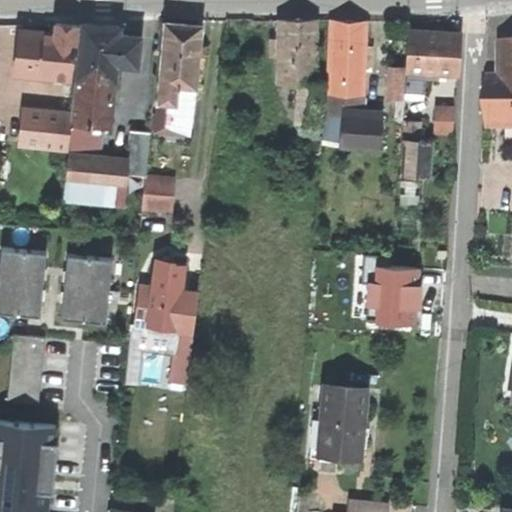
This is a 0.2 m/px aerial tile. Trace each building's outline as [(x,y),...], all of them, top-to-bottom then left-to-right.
[(302,82),(317,82),(317,18),(288,18),(280,18),(280,82),(302,82)] [(327,93),(362,95),(366,22),(354,21),(331,20),(327,93)] [(168,116),(193,118),(196,85),(197,85),(203,25),(185,23),(168,21),(159,114),(153,114),(152,130),(167,131),(168,116)] [(17,71),(72,78),(78,24),(58,22),(57,32),(35,30),(22,29),(17,71)] [(109,26),(83,23),(65,200),(77,200),(79,179),(128,183),(129,174),(148,175),(152,130),(132,128),(128,161),(99,158),(101,125),(111,126),(117,62),(138,65),(141,37),(120,35),(121,27),(109,26)] [(409,31),(407,77),(422,78),(439,79),(439,71),(456,72),(458,33),(440,32),(409,31)] [(511,44),(503,45),(502,83),(492,83),(491,127),(511,127),(511,44)] [(404,66),(390,65),(389,83),(391,83),(390,97),(401,98),(404,66)] [(422,78),(407,77),(406,96),(421,97),(422,78)] [(322,82),(317,82),(302,82),(302,122),(321,122),(322,82)] [(362,95),(327,93),(326,115),(340,116),(341,111),(361,112),(362,95)] [(69,129),(71,112),(24,107),(22,125),(48,127),(47,144),(70,146),(71,130),(69,129)] [(451,108),(437,107),(436,130),(450,131),(451,108)] [(380,113),(361,112),(341,111),(340,116),(339,146),(378,148),(380,113)] [(190,133),(193,118),(168,116),(167,131),(190,133)] [(405,121),(404,138),(419,139),(420,122),(405,121)] [(322,149),(321,122),(302,122),(302,150),(322,149)] [(419,139),(404,138),(401,174),(429,176),(432,140),(419,139)] [(175,177),(148,175),(145,207),(172,210),(175,177)] [(125,205),(128,183),(79,179),(77,200),(125,205)] [(47,251),(1,247),(0,260),(0,311),(40,316),(42,297),(45,271),(47,251)] [(112,257),(67,253),(65,273),(62,299),(61,318),(106,322),(112,257)] [(177,258),(157,256),(154,284),(141,283),(137,323),(178,328),(171,381),(189,383),(200,291),(185,289),(188,262),(181,262),(176,261),(177,258)] [(47,335),(15,332),(14,343),(9,399),(40,402),(47,335)] [(323,420),(320,452),(341,454),(360,456),(363,422),(366,387),(326,384),(323,420)] [(35,421),(0,418),(0,511),(49,511),(50,502),(45,502),(46,494),(46,489),(48,467),(53,467),(56,439),(57,424),(35,421)] [(320,452),(323,420),(313,419),(310,457),(320,458),(320,452)] [(60,440),(56,439),(53,467),(48,467),(46,489),(55,490),(60,440)] [(136,493),(135,510),(157,511),(156,511),(174,511),(176,496),(136,493)] [(386,511),(388,503),(350,499),(348,511),(386,511)]
